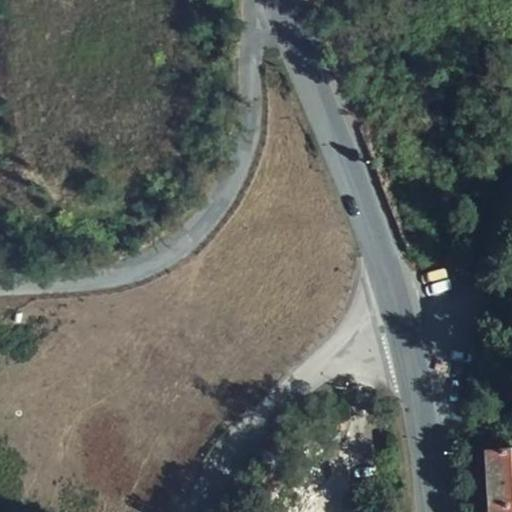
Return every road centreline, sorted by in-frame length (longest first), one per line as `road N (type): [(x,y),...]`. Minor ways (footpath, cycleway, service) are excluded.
road 1 (unclassified): [(0,289),(88,287),(196,238),(246,151),(254,18),(267,0)]
road 2 (tertiary): [(398,319),(347,164),(279,0)]
road 3 (residential): [(198,511),(241,433),(312,367),(398,319)]
road 4 (tertiary): [(429,511),(421,402),(398,319)]
